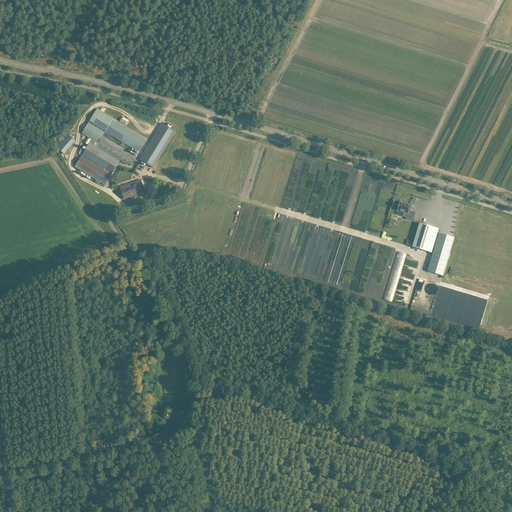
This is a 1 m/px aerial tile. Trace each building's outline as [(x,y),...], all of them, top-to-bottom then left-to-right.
[(123,117),(122,119),(120,123),(97,109),(82,134),(98,143),(98,144),(88,138),(85,143),(88,145),(75,167),(105,185),(120,160),(131,166),(132,164),(132,165),(137,157),(121,147),(125,144),(139,153),(146,141),(147,139),(124,125),(128,119),(123,117)] [(140,160),(153,168),(175,131),(170,128),(172,126),(168,123),(166,126),(163,123),(140,160)] [(67,134),(56,147),(64,154),(75,141),(67,134)] [(145,192),(141,180),(120,187),(124,199),(145,192)] [(399,202),(398,207),(397,210),(404,212),(403,216),(410,218),(412,211),(409,210),(410,205),(399,202)] [(439,233),(437,233),(438,229),(424,224),(419,223),(418,228),(412,247),(431,253),(433,253),(427,271),(442,276),(454,238),(439,233)] [(275,243),(275,256),(295,256),(295,253),(295,250),(294,250),(290,250),(290,244),(285,244),(285,241),(280,241),(280,243),(275,243)] [(386,254),(393,257),(396,248),(388,246),(386,254)] [(397,251),(384,300),(393,302),(406,253),(397,251)] [(321,268),(321,256),(308,256),(308,268),(321,268)] [(436,294),(438,286),(429,284),(427,292),(436,294)]
